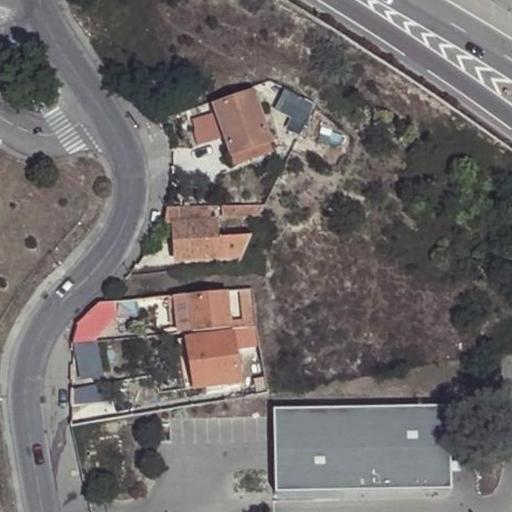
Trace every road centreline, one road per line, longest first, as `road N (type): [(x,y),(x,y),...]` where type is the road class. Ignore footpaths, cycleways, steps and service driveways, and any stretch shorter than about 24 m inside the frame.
road 1 (unclassified): [(49,32),(121,139),(131,193),(120,234),(47,320),(30,357),(26,411),(42,511)]
road 2 (motorway): [(335,0),(511,116)]
road 3 (motorway): [(407,0),(511,62)]
